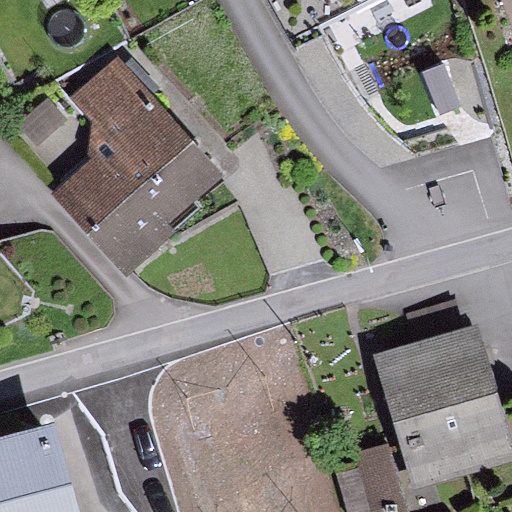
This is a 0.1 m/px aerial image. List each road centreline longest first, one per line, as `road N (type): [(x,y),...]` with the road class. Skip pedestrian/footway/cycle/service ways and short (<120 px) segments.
road 1 (residential): [(65,366),(423,271)]
road 2 (residential): [(423,271),(395,215),(333,152),(232,0)]
road 3 (residential): [(65,366),(111,511)]
